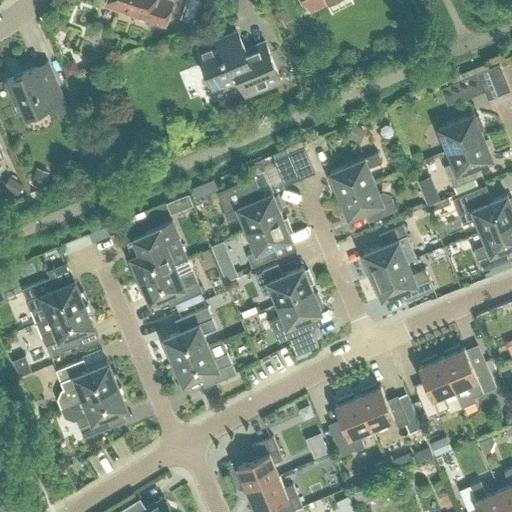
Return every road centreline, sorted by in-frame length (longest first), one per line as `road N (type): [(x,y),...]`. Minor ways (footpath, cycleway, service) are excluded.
road 1 (residential): [(191,440),(370,344)]
road 2 (residential): [(178,447),(108,273)]
road 3 (residential): [(370,344),(305,183)]
road 4 (residential): [(370,344),(511,285)]
road 5 (residential): [(71,511),(178,447)]
